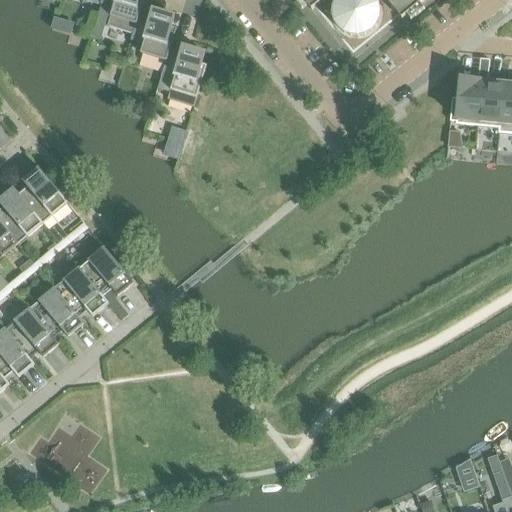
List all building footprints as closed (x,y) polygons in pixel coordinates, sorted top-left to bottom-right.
[(107,27),(133,35),(140,13),(140,14),(144,0),(101,0),(100,4),(113,8),(107,27)] [(303,0),(312,10),(323,0),(303,0)] [(335,11),(335,18),(338,25),(342,30),(348,34),(355,36),(363,35),(369,33),(375,28),(379,22),(380,15),(380,8),(377,1),(376,0),(338,0),(336,4),(335,11)] [(386,0),(402,19),(424,0),(386,0)] [(140,54),(166,62),(167,62),(170,50),(171,50),(177,29),(172,27),(175,17),(154,10),(152,17),(140,14),(140,13),(133,35),(131,41),(143,45),(140,54)] [(182,54),(171,50),(170,50),(167,62),(166,62),(161,78),(173,82),(168,99),(195,107),(207,65),(202,64),(205,53),(184,47),(182,54)] [(481,60),(479,71),(489,72),(490,61),(481,60)] [(479,71),(478,81),(483,82),(478,128),(500,130),(504,84),(488,82),(489,72),(479,71)] [(452,99),(450,123),(456,123),(456,125),(478,128),(483,82),(478,81),(460,79),(458,100),(452,99)] [(500,130),(499,135),(511,135),(511,84),(504,84),(500,130)] [(449,132),(448,149),(450,149),(450,147),(462,149),(463,149),(460,133),(449,132)] [(29,187),(20,195),(19,195),(27,205),(44,225),(69,204),(40,168),(24,181),(29,187)] [(0,203),(4,208),(0,210),(0,222),(2,225),(19,245),(44,225),(27,205),(19,195),(20,195),(15,188),(0,200),(0,203)] [(0,260),(19,245),(2,225),(0,222),(0,260)] [(85,223),(70,236),(78,238),(90,229),(85,223)] [(70,236),(60,244),(64,250),(78,238),(70,236)] [(60,244),(45,256),(54,259),(64,250),(60,244)] [(106,248),(80,269),(97,290),(104,299),(105,298),(114,291),(119,297),(135,284),(106,248)] [(45,256),(35,265),(39,270),(54,259),(45,256)] [(35,265),(21,276),(29,279),(39,270),(35,265)] [(80,269),(55,290),(72,310),(80,319),(81,319),(89,312),(94,318),(110,304),(105,298),(104,299),(97,290),(80,269)] [(21,276),(10,285),(15,291),(29,279),(21,276)] [(0,297),(4,299),(15,291),(10,285),(0,293),(0,297)] [(55,290),(30,310),(47,330),(55,340),(56,339),(64,332),(69,338),(86,325),(81,319),(80,319),(72,310),(55,290)] [(30,310),(7,330),(8,332),(21,347),(30,360),(31,359),(40,352),(45,358),(61,345),(56,339),(55,340),(47,330),(30,310)] [(129,316),(124,310),(117,316),(122,322),(129,316)] [(0,373),(5,380),(6,380),(15,373),(20,379),(36,366),(31,359),(30,360),(21,347),(8,332),(7,330),(0,335),(0,373)] [(0,395),(11,386),(6,380),(5,380),(0,373),(0,395)] [(455,471),(464,494),(480,488),(470,460),(455,471)] [(511,511),(511,500),(506,484),(506,485),(505,480),(496,484),(502,500),(492,503),(495,511),(511,511)] [(434,511),(431,502),(420,505),(422,511),(434,511)]
